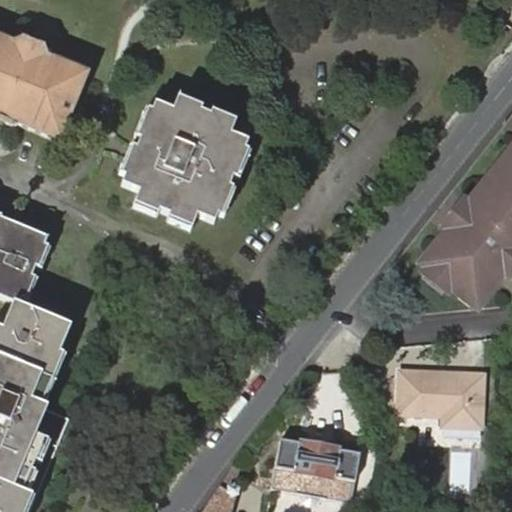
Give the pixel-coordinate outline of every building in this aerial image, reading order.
[(86,0),(84,3),(108,18),(120,0),(86,0)] [(13,43),(0,37),(0,123),(8,127),(12,128),(17,125),(59,143),(88,74),(48,57),(44,47),(23,39),(13,43)] [(179,97),(177,103),(200,113),(203,107),(179,97)] [(152,113),(141,141),(136,151),(144,154),(135,175),(128,172),(125,179),(121,186),(139,194),(135,203),(159,213),(169,217),(193,227),(197,218),(214,225),(217,217),(229,189),(233,180),(245,151),(248,143),(231,136),(234,127),(210,117),(200,113),(177,103),(173,113),(155,105),(152,113)] [(134,139),(141,141),(152,113),(146,111),(134,139)] [(213,111),(210,117),(234,127),(236,121),(213,111)] [(427,270),(511,160),(511,148),(422,265),(427,270)] [(128,172),(136,151),(130,149),(119,176),(125,179),(128,172)] [(144,154),(136,151),(128,172),(135,175),(144,154)] [(251,154),(245,151),(233,180),(239,182),(251,154)] [(511,257),(511,160),(427,270),(423,275),(470,312),(477,303),(511,257)] [(235,191),(229,189),(217,217),(223,219),(235,191)] [(157,219),(159,213),(135,203),(133,209),(157,219)] [(190,233),(193,227),(169,217),(166,223),(190,233)] [(38,408),(60,356),(70,329),(19,308),(22,301),(31,279),(35,270),(44,248),(47,241),(0,221),(0,300),(13,305),(4,326),(2,332),(0,331),(0,511),(29,511),(34,501),(28,498),(22,495),(31,474),(36,464),(45,442),(35,439),(46,411),(44,410),(38,408)] [(50,251),(44,248),(35,270),(41,272),(50,251)] [(484,307),(511,270),(511,257),(477,303),(484,307)] [(31,279),(22,301),(28,303),(37,281),(31,279)] [(66,358),(60,356),(38,408),(44,410),(66,358)] [(396,418),(441,420),(441,430),(481,431),(483,378),(398,375),(396,418)] [(51,446),(45,442),(36,464),(42,467),(51,446)] [(323,511),(325,501),(351,506),(354,485),(359,457),(280,443),(275,471),(271,492),(296,496),(294,508),(313,511),(323,511)] [(241,468),(235,465),(220,488),(202,511),(231,511),(236,496),(237,495),(238,489),(235,485),(241,468)] [(37,477),(31,474),(22,495),(28,498),(37,477)]
